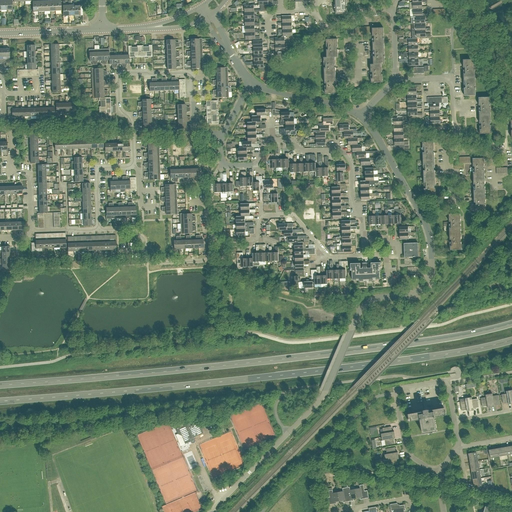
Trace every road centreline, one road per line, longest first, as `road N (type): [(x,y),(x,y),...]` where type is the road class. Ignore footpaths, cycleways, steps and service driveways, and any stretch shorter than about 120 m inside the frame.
road 1 (unclassified): [(210,511),(320,400),(360,309),(379,297),(412,296),(431,276),(426,225),(360,113)]
road 2 (primary): [(511,323),(415,343),(0,384)]
road 3 (primary): [(0,400),(319,372),(511,341)]
road 4 (residential): [(133,167),(130,118),(119,110),(123,73),(187,73),(196,130),(222,134)]
road 5 (residential): [(262,511),(369,402),(396,393)]
road 6 (residential): [(363,239),(351,162),(342,150),(303,151),(290,139),(272,139)]
road 7 (residential): [(31,231),(29,177),(12,167),(3,94)]
road 8 (residential): [(459,147),(452,81),(396,80)]
